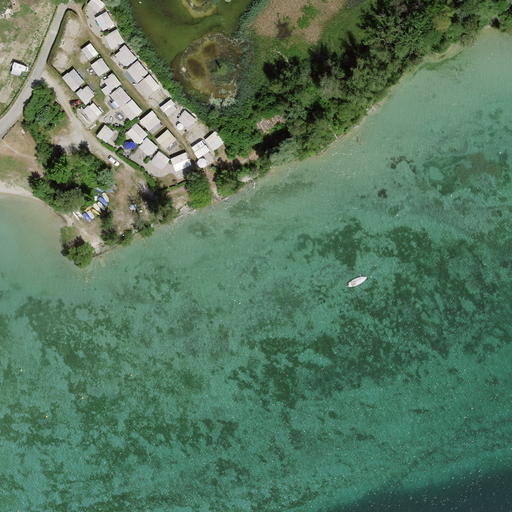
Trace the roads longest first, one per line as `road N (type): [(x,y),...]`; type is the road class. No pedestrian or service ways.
road 1 (track): [(40,63),(77,127),(145,189),(162,193)]
road 2 (residential): [(0,133),(33,83),(67,0)]
